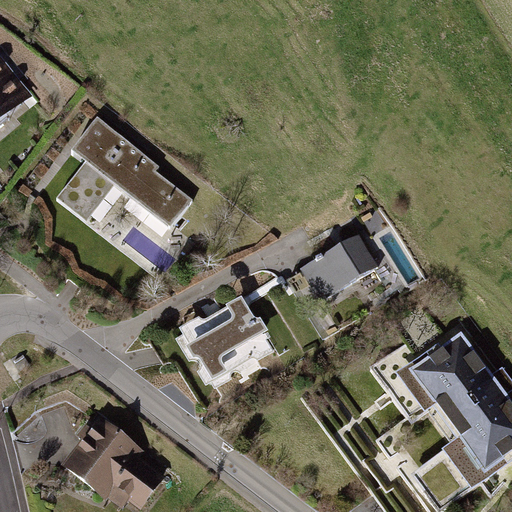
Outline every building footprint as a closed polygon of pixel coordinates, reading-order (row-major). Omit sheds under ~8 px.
[(0,57),(0,128),(35,99),(0,57)] [(160,169),(95,123),(70,157),(175,232),(194,205),(155,177),(160,169)] [(360,240),(300,275),(321,310),(354,290),(360,301),(394,281),(386,267),(378,271),(360,240)] [(241,303),(187,337),(208,373),(237,356),(250,375),(263,367),(267,375),(285,364),(274,346),(267,349),(241,303)] [(440,349),(398,381),(428,420),(436,414),(459,445),(443,457),(470,494),(511,462),(511,408),(504,398),(511,392),(511,385),(502,371),(491,379),(460,339),(443,353),(440,349)] [(100,422),(64,471),(120,511),(124,511),(130,504),(140,511),(142,511),(165,480),(137,459),(142,452),(100,422)]
